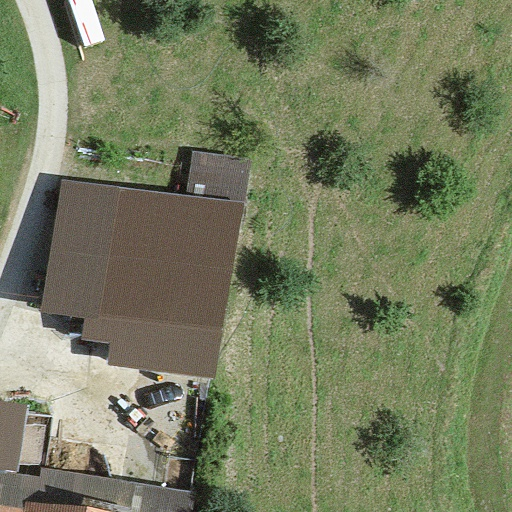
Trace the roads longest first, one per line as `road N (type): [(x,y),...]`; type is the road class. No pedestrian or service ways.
road 1 (track): [(0,301),(45,179),(53,106),(45,37),(31,0)]
road 2 (track): [(489,511),(479,470),(482,403),(511,295)]
